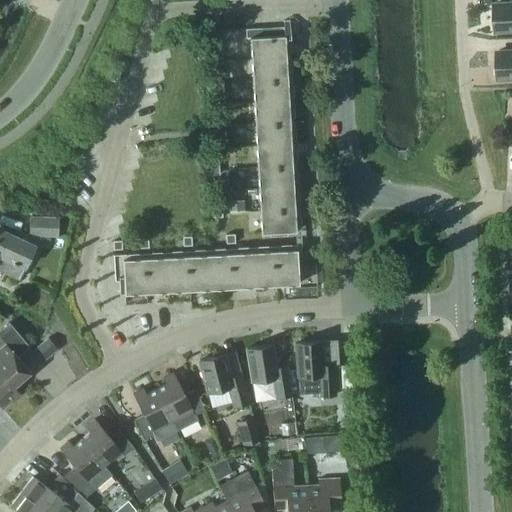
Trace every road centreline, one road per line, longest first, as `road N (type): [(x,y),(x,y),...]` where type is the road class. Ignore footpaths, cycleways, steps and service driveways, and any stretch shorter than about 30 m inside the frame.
road 1 (residential): [(351,308),(223,321),(115,365),(23,438),(0,469)]
road 2 (tertiary): [(479,511),(468,307)]
road 3 (residential): [(492,199),(456,50),(456,0)]
road 4 (tertiary): [(363,188),(348,171),(343,143),(334,0)]
road 5 (tertiary): [(73,0),(39,70),(0,117)]
road 6 (residential): [(351,308),(347,215),(363,188)]
